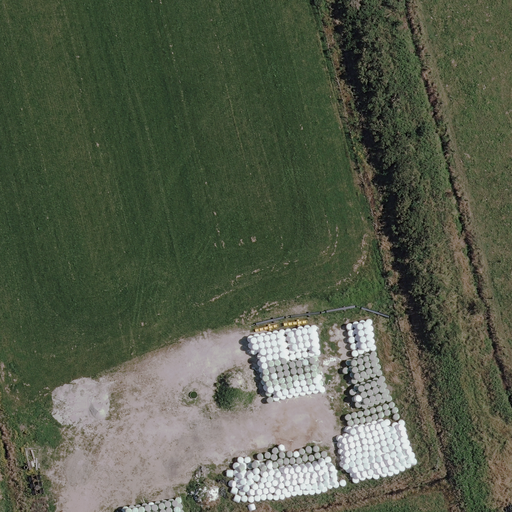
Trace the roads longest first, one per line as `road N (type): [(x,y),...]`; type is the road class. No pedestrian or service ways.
road 1 (track): [(511,511),(497,418),(382,0)]
road 2 (track): [(121,511),(511,414)]
